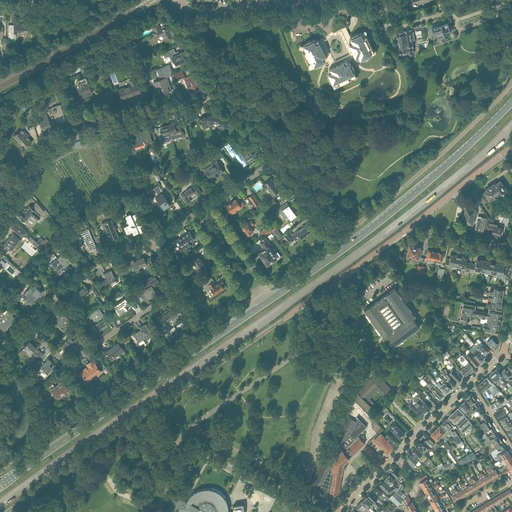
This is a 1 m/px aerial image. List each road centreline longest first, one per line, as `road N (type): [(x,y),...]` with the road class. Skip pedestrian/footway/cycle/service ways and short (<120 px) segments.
road 1 (primary): [(0,502),(352,257),(511,128)]
road 2 (primary): [(258,305),(0,484)]
road 3 (residential): [(0,208),(39,159),(75,132),(221,88)]
road 4 (residential): [(29,326),(71,362),(163,300),(167,282),(150,241)]
road 5 (primary): [(511,102),(343,247)]
road 6 (residential): [(150,241),(83,272),(29,326)]
road 7 (residential): [(296,309),(409,226)]
road 8 (unclassified): [(180,6),(249,10),(317,0)]
road 9 (residential): [(409,226),(507,149)]
